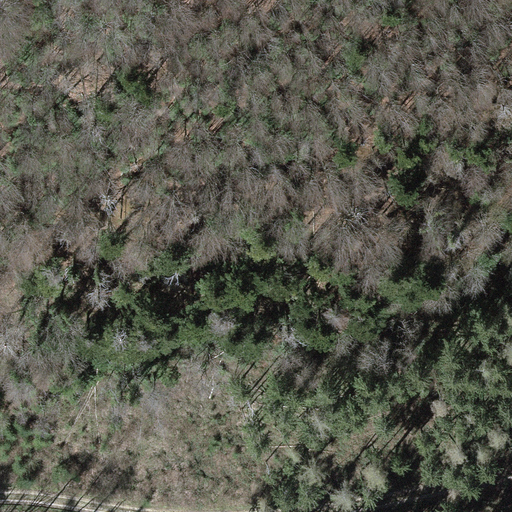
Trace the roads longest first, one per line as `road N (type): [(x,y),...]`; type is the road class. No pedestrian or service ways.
road 1 (track): [(324,511),(511,475)]
road 2 (track): [(0,500),(92,501),(143,511)]
